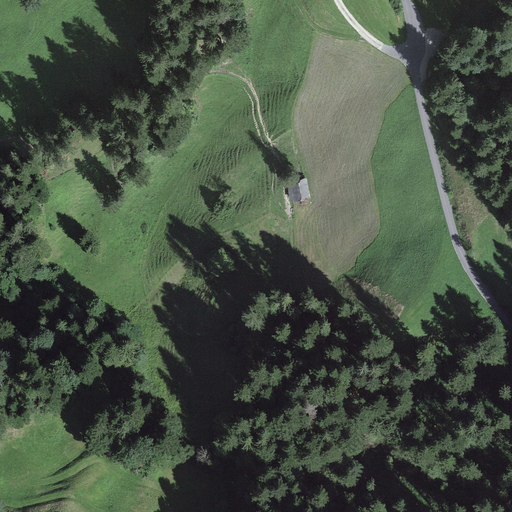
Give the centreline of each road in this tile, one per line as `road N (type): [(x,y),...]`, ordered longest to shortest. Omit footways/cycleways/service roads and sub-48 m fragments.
road 1 (unclassified): [(405,0),(454,236),(511,326)]
road 2 (track): [(0,491),(100,459),(192,496)]
